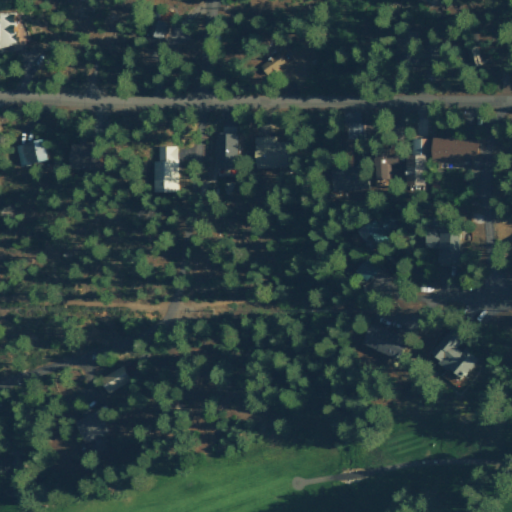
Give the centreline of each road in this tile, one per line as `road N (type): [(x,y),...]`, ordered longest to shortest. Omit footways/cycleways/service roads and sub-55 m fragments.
road 1 (residential): [(0,93),(201,102),(511,100)]
road 2 (track): [(407,311),(0,300)]
road 3 (residential): [(0,381),(161,324),(181,269),(201,102)]
road 4 (residential): [(491,101),(489,299)]
